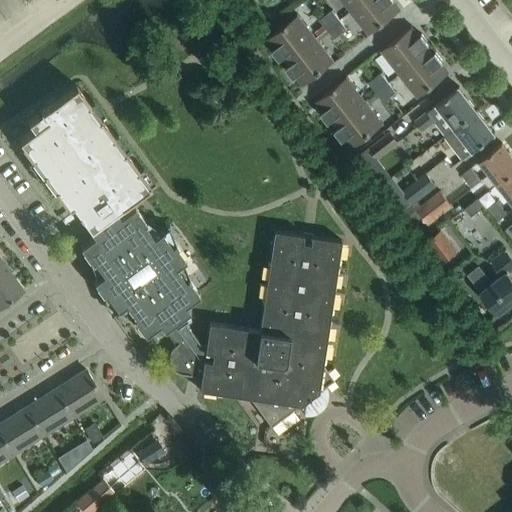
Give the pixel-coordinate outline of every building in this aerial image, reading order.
[(342,0),(350,10),(362,0),(342,0)] [(362,0),(350,10),(369,34),(370,33),(369,32),(398,10),(399,11),(400,10),(392,0),(362,0)] [(332,8),(325,14),(333,23),(339,18),(332,8)] [(285,61),(316,37),(297,12),(296,13),(297,14),(268,37),(267,36),(266,36),(274,47),(272,49),(279,59),(282,57),(285,61)] [(333,23),(325,14),(319,19),(326,28),(333,23)] [(347,27),(339,18),(333,23),(340,33),(347,27)] [(340,33),(333,23),(326,28),(334,38),(340,33)] [(380,48),(399,73),(430,49),(427,45),(429,43),(422,33),(419,35),(411,24),(410,25),(411,26),(382,49),(381,48),(380,48)] [(316,37),(285,61),(288,64),(285,66),(293,76),(296,75),(304,85),(305,84),(304,83),(333,61),(334,62),(335,61),(316,37)] [(433,52),(430,49),(399,73),(418,97),(419,96),(418,95),(447,73),(448,74),(449,73),(441,62),(443,61),(435,51),(433,52)] [(381,71),(374,76),(382,86),(388,81),(381,71)] [(334,123),(365,99),(346,75),(345,76),(345,77),(317,99),(316,98),(315,99),(323,110),(320,111),(328,121),(331,120),(334,123)] [(382,86),(374,76),(368,81),(375,91),(382,86)] [(396,90),(388,81),(382,86),(389,95),(396,90)] [(71,204),(89,228),(115,209),(115,210),(149,184),(73,84),(38,111),(44,119),(17,139),(68,206),(71,204)] [(389,95),(382,86),(375,91),(383,100),(389,95)] [(455,126),(477,109),(459,86),(438,102),(415,119),(422,130),(434,121),(444,134),(455,126)] [(365,99),(334,123),(337,127),(334,129),(342,139),(344,137),(353,148),(354,147),(353,146),(382,123),(382,124),(383,124),(365,99)] [(455,126),(444,134),(462,157),(472,148),(478,144),(494,131),(477,109),(455,126)] [(368,164),(376,157),(397,141),(390,131),(360,154),(368,164)] [(511,156),(511,155),(511,154),(501,142),(480,158),(498,181),(511,170),(511,156)] [(471,186),(480,179),(470,166),(461,174),(471,186)] [(511,170),(498,181),(511,199),(511,170)] [(412,203),(427,190),(436,184),(425,171),(401,190),(412,203)] [(491,179),(476,188),(483,199),(498,190),(491,179)] [(427,223),(443,210),(451,204),(440,190),(416,208),(427,223)] [(471,215),(484,204),(478,195),(464,206),(471,215)] [(497,219),(506,212),(497,199),(487,207),(497,219)] [(145,220),(133,205),(119,215),(115,210),(115,209),(89,228),(93,234),(79,245),(91,260),(93,259),(103,272),(93,279),(105,295),(107,294),(116,307),(114,308),(115,309),(125,302),(135,315),(133,317),(144,332),(158,322),(163,328),(166,326),(166,327),(177,342),(173,345),(171,346),(170,347),(170,349),(169,351),(168,352),(168,355),(168,357),(168,358),(168,360),(169,362),(170,364),(171,366),(172,368),(173,369),(175,370),(177,371),(178,372),(179,372),(181,372),(190,374),(192,358),(203,360),(198,388),(249,396),(270,425),(308,397),(309,396),(333,378),(322,364),(340,239),(311,234),(309,242),(302,241),(303,233),(273,229),(258,329),(208,321),(204,349),(180,316),(189,309),(184,303),(198,292),(187,277),(185,278),(175,265),(185,258),(173,242),(171,243),(161,230),(163,229),(163,228),(153,235),(143,222),(145,220)] [(441,223),(460,240),(472,226),(453,209),(441,223)] [(443,260),(456,250),(440,229),(427,238),(443,260)] [(497,312),(511,300),(511,274),(509,270),(511,267),(511,255),(505,247),(490,260),(501,274),(480,290),(497,312)] [(0,305),(22,289),(1,261),(0,261),(0,305)] [(72,415),(85,407),(102,396),(85,368),(55,387),(72,415)] [(42,434),(72,415),(55,387),(25,406),(42,434)] [(0,433),(12,452),(42,434),(25,406),(0,421),(0,433)] [(92,442),(103,436),(95,421),(84,427),(92,442)] [(0,459),(12,452),(0,433),(0,459)] [(54,441),(42,447),(53,467),(64,461),(54,441)] [(114,483),(130,471),(119,457),(104,469),(114,483)] [(16,477),(25,492),(37,485),(27,470),(16,477)] [(101,504),(114,492),(102,479),(89,490),(101,504)] [(67,505),(69,511),(83,511),(78,500),(67,505)]
